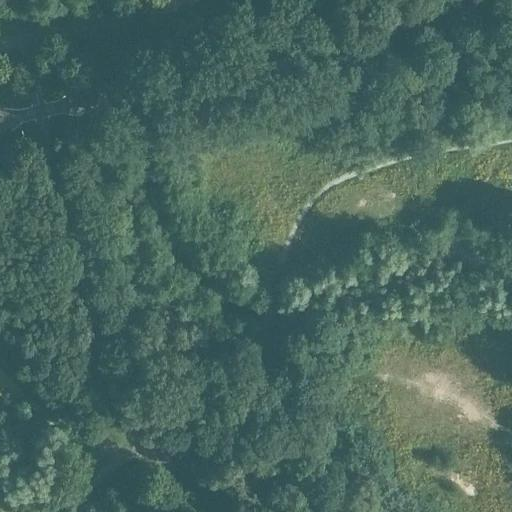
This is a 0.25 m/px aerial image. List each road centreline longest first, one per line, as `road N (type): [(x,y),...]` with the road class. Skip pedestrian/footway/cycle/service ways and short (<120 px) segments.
road 1 (secondary): [(500,0),(0,118)]
road 2 (track): [(123,458),(87,438),(0,345)]
